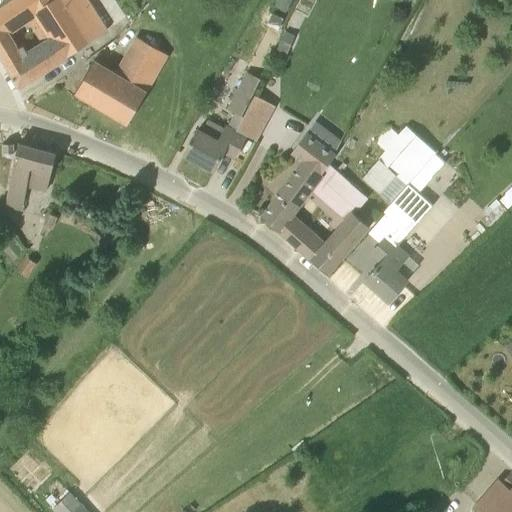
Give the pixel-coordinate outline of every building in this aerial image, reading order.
[(13,0),(0,9),(0,53),(19,86),(68,54),(69,55),(108,29),(89,0),(13,0)] [(284,39),(275,59),(283,62),(296,33),(289,30),(288,31),(286,30),(282,38),(284,39)] [(150,59),(162,66),(169,54),(157,47),(150,59)] [(122,78),(96,62),(78,92),(129,123),(155,78),(130,64),(122,78)] [(247,71),(228,109),(242,117),(261,79),(247,71)] [(236,130),(247,135),(257,141),(276,106),(255,95),(236,130)] [(199,129),(185,154),(215,170),(225,151),(236,157),(247,135),(236,130),(227,125),(226,128),(208,119),(202,131),(199,129)] [(389,129),(377,142),(386,149),(379,156),(379,157),(378,158),(406,183),(421,166),(425,162),(434,151),(407,126),(398,136),(389,129)] [(295,150),(306,159),(263,217),(281,231),(312,190),(330,165),(336,157),(308,134),(295,150)] [(4,153),(15,152),(14,143),(3,144),(4,153)] [(14,163),(6,208),(24,211),(28,185),(47,190),(57,153),(19,143),(14,163)] [(393,193),(400,185),(403,182),(375,157),(358,176),(360,178),(386,201),(393,193)] [(310,228),(296,244),(310,257),(329,272),(370,225),(354,211),(367,197),(330,165),(312,190),(341,215),(334,224),(341,230),(328,244),(310,228)] [(381,261),(366,279),(389,300),(409,277),(398,268),(410,255),(398,245),(433,204),(418,191),(432,175),(421,166),(406,183),(397,194),(383,210),(385,212),(368,232),(380,243),(372,253),(381,261)] [(63,207),(61,217),(108,231),(111,221),(63,207)] [(47,238),(56,217),(49,214),(39,235),(47,238)] [(28,258),(18,273),(27,278),(36,264),(28,258)] [(478,509),(481,511),(511,511),(511,471),(478,509)] [(57,511),(92,511),(72,489),(53,507),(57,511)]
